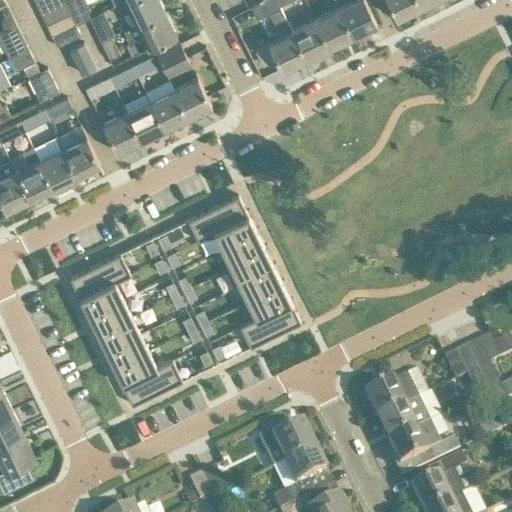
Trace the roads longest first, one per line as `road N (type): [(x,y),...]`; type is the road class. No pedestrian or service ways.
road 1 (residential): [(0,252),(263,126)]
road 2 (residential): [(263,126),(511,4)]
road 3 (residential): [(92,481),(310,368)]
road 4 (residential): [(310,368),(511,270)]
road 5 (residential): [(92,481),(0,291)]
road 6 (residential): [(380,511),(310,368)]
road 7 (residential): [(263,126),(203,0)]
